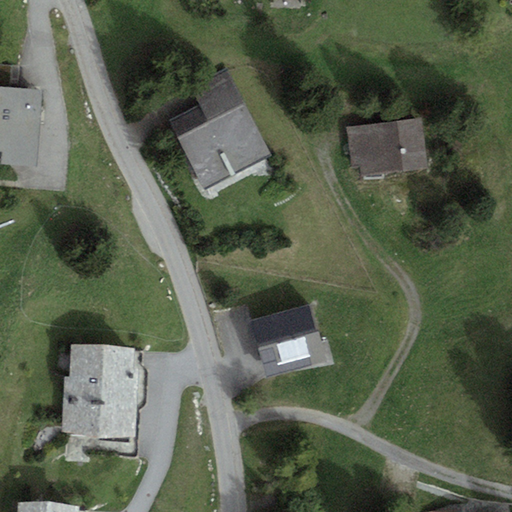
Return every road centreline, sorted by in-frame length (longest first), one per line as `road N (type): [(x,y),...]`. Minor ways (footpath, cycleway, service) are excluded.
road 1 (residential): [(65,0),(177,265),(222,423),(232,511)]
road 2 (track): [(351,431),(394,370),(414,310),(400,272),(354,224),(323,152)]
